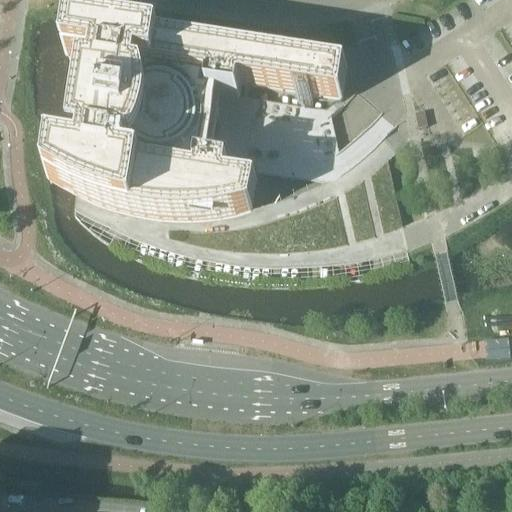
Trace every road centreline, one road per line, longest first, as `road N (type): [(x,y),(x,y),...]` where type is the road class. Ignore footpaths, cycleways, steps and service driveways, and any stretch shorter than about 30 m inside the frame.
road 1 (secondary): [(511,382),(325,398),(247,396),(102,366),(0,324)]
road 2 (secondary): [(0,394),(119,434),(248,449),(511,428)]
road 3 (unclassified): [(217,0),(293,11),(359,0)]
